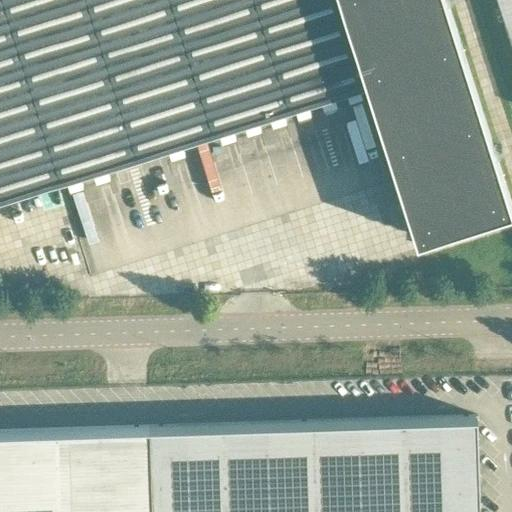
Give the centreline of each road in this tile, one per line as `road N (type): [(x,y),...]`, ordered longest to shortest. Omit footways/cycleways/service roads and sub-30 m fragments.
road 1 (unclassified): [(0,338),(511,321)]
road 2 (unknown): [(0,410),(481,405)]
